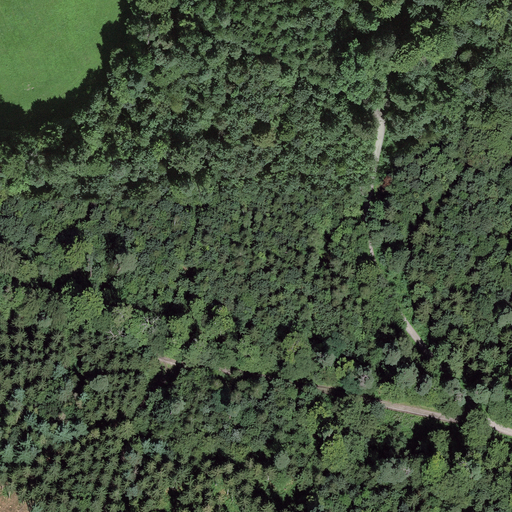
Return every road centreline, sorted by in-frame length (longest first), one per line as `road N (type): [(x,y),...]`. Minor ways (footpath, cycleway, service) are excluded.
road 1 (track): [(409,0),(366,219),(379,276),(444,374),(489,426),(511,431)]
road 2 (track): [(104,511),(149,394),(187,362),(489,426)]
road 3 (track): [(149,0),(166,15),(287,59),(382,120)]
road 4 (track): [(187,362),(1,320)]
